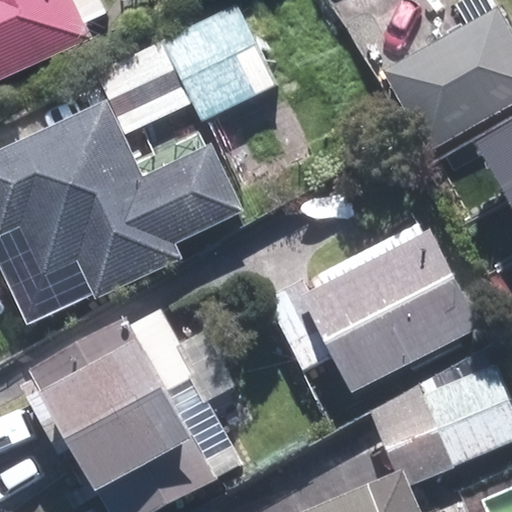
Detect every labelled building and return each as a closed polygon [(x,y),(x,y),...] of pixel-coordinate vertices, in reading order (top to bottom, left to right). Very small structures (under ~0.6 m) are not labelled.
[(0,0),(0,76),(111,26),(98,0),(0,0)] [(24,282),(46,330),(267,226),(226,141),(162,171),(144,131),(206,102),(213,118),(288,83),(249,1),(103,69),(120,104),(0,160),(0,203),(35,277),(24,282)] [(511,10),(508,3),(394,68),(441,150),(511,109),(511,10)] [(510,201),(511,199),(511,121),(475,142),(510,201)] [(443,217),(316,280),(373,392),(499,329),(443,217)] [(175,304),(32,378),(75,459),(89,451),(120,511),(181,511),(262,470),(175,304)] [(402,469),(408,484),(511,437),(511,410),(486,353),(363,408),(392,473),(402,469)] [(419,511),(408,484),(402,469),(392,473),(295,511),(419,511)]
